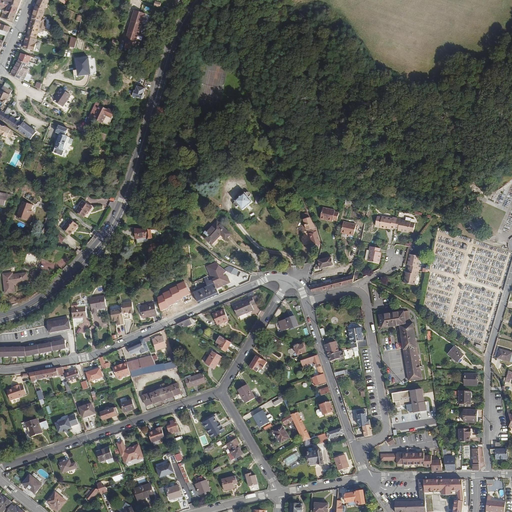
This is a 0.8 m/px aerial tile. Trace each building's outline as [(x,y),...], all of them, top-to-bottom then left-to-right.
[(0,0),(0,8),(4,10),(1,18),(13,22),(22,0),(0,0)] [(39,28),(41,21),(43,22),(44,19),(42,18),(46,9),(50,0),(48,0),(38,0),(36,6),(34,12),(32,18),(27,36),(24,49),(35,51),(36,43),(36,38),(39,39),(40,36),(37,36),(39,28)] [(132,21),(143,25),(146,14),(141,13),(141,14),(135,12),(132,21)] [(129,32),(139,35),(143,25),(132,21),(129,32)] [(11,27),(0,23),(0,34),(6,37),(11,27)] [(126,43),(136,46),(139,35),(129,32),(126,43)] [(79,38),(76,48),(86,51),(89,41),(79,38)] [(21,80),(26,71),(29,73),(31,69),(28,67),(29,65),(30,62),(31,56),(21,53),(19,61),(11,75),(21,80)] [(91,75),(90,58),(77,59),(78,65),(78,70),(77,70),(77,76),(91,75)] [(142,100),(148,80),(140,78),(136,90),(135,90),(133,97),(142,100)] [(12,91),(8,89),(11,85),(5,82),(0,92),(0,118),(18,130),(31,140),(37,129),(24,121),(22,124),(8,115),(7,115),(1,111),(4,104),(5,104),(12,91)] [(64,108),(72,94),(63,88),(54,102),(64,108)] [(104,124),(110,111),(100,107),(94,119),(104,124)] [(5,128),(0,124),(0,133),(8,138),(11,130),(12,130),(6,126),(5,128)] [(69,138),(69,137),(66,136),(69,130),(60,126),(57,133),(58,134),(53,147),(52,150),(51,152),(64,157),(66,151),(64,150),(67,142),(69,138)] [(221,164),(217,159),(212,162),(212,163),(215,168),(221,164)] [(243,210),(253,202),(250,198),(251,196),(251,194),(249,192),(247,192),(246,193),(245,193),(235,201),(236,201),(234,203),(234,204),(236,207),(238,207),(239,206),(243,210)] [(32,210),(33,206),(35,200),(25,198),(21,214),(31,217),(31,215),(35,216),(36,211),(32,210)] [(81,201),(74,213),(83,219),(88,211),(89,212),(92,208),(81,201)] [(338,220),(339,212),(335,211),(336,210),(323,207),(321,216),(334,219),(338,220)] [(404,221),(400,220),(401,219),(392,218),(392,219),(382,217),(381,218),(377,217),(375,226),(380,227),(385,228),(385,227),(390,228),(397,229),(403,230),(402,232),(408,233),(408,232),(412,233),(414,224),(410,223),(410,222),(404,221)] [(320,244),(315,227),(310,218),(304,220),(307,231),(309,230),(313,247),(320,245),(320,244)] [(69,219),(61,230),(69,236),(74,230),(75,230),(78,227),(69,219)] [(230,234),(216,222),(203,237),(212,245),(220,235),(225,240),(230,234)] [(359,234),(360,226),(348,224),(346,232),(359,234)] [(160,237),(159,230),(145,230),(135,229),(137,240),(147,238),(148,240),(149,240),(153,239),(153,238),(160,237)] [(64,239),(59,235),(55,239),(60,244),(64,239)] [(122,241),(125,240),(123,235),(116,238),(114,240),(116,244),(122,241)] [(377,257),(378,252),(379,249),(369,246),(369,250),(370,251),(368,261),(378,264),(380,258),(377,257)] [(102,265),(109,256),(104,252),(99,259),(99,262),(102,265)] [(35,269),(37,260),(26,254),(22,267),(35,269)] [(418,267),(420,257),(410,255),(408,260),(410,261),(409,266),(409,270),(419,272),(419,268),(418,267)] [(334,266),(332,257),(326,258),(322,259),(319,260),(320,266),(321,269),(334,266)] [(239,270),(232,267),(224,269),(217,263),(207,268),(213,280),(215,284),(217,289),(231,283),(228,277),(227,276),(225,277),(224,275),(227,272),(236,276),(239,270)] [(415,285),(417,276),(418,276),(419,272),(409,270),(408,273),(407,278),(405,277),(404,283),(415,285)] [(13,286),(26,285),(26,276),(12,277),(12,275),(3,276),(4,295),(14,294),(13,286)] [(322,291),(334,288),(353,283),(353,281),(354,276),(311,287),(312,292),(322,291)] [(207,277),(204,278),(208,287),(215,284),(213,280),(210,281),(208,279),(207,277)] [(190,294),(184,281),(176,284),(177,286),(169,289),(169,290),(162,293),(163,295),(157,297),(158,303),(160,311),(169,308),(169,306),(176,303),(176,302),(183,299),(183,297),(190,294)] [(220,295),(215,284),(208,287),(195,293),(199,304),(220,295)] [(77,289),(70,295),(71,299),(80,292),(77,289)] [(254,309),(252,305),(255,303),(255,302),(253,297),(255,296),(253,291),(247,294),(249,298),(248,298),(248,300),(233,307),(238,317),(254,309)] [(106,308),(106,306),(111,306),(110,302),(106,303),(105,296),(90,298),(92,310),(106,308)] [(121,310),(122,315),(128,314),(133,313),(132,303),(121,305),(121,310)] [(88,317),(86,306),(77,307),(77,304),(71,304),(73,319),(88,317)] [(158,315),(155,304),(140,308),(144,319),(158,315)] [(229,319),(224,309),(217,312),(218,313),(213,315),(218,324),(229,319)] [(111,312),(112,321),(117,321),(123,320),(122,315),(121,310),(111,312)] [(423,379),(415,323),(411,324),(410,311),(405,312),(405,311),(380,315),(383,328),(401,326),(409,381),(423,379)] [(123,320),(117,321),(118,322),(117,322),(118,327),(124,326),(124,321),(130,320),(129,315),(128,315),(128,314),(122,315),(123,320)] [(298,326),(295,317),(278,322),(281,332),(298,326)] [(184,328),(197,322),(191,318),(177,324),(182,327),(183,326),(184,328)] [(71,332),(70,323),(48,326),(49,335),(71,332)] [(354,327),(347,328),(350,349),(354,348),(356,356),(359,355),(358,347),(368,345),(367,338),(363,339),(361,326),(357,327),(354,327)] [(167,347),(162,335),(160,337),(156,338),(153,339),(157,351),(167,347)] [(232,343),(221,336),(217,343),(220,345),(219,347),(226,351),(229,347),(234,350),(236,347),(231,344),(232,343)] [(146,342),(144,338),(140,340),(142,344),(128,350),(130,355),(135,353),(141,351),(142,354),(149,351),(146,342)] [(325,345),(330,362),(345,357),(343,351),(339,352),(336,342),(325,345)] [(27,358),(69,351),(67,343),(26,349),(0,349),(0,358),(27,358)] [(306,352),(303,344),(298,346),(298,345),(294,346),(296,350),(294,350),(294,351),(295,352),(296,353),(297,355),(306,352)] [(463,354),(454,347),(448,354),(457,362),(463,354)] [(509,363),(511,354),(499,350),(496,359),(509,363)] [(214,370),(221,358),(212,353),(205,364),(214,370)] [(178,367),(173,354),(170,355),(170,357),(172,362),(168,362),(164,363),(165,369),(178,367)] [(152,357),(151,355),(144,358),(147,366),(155,364),(154,364),(159,362),(156,355),(152,357)] [(268,362),(257,355),(250,367),(258,372),(260,368),(263,370),(268,362)] [(321,364),(318,356),(301,361),(303,367),(304,370),(305,370),(307,370),(312,369),(313,367),(321,364)] [(144,358),(127,363),(122,364),(123,366),(118,367),(118,366),(113,367),(117,377),(118,377),(118,378),(120,379),(122,378),(122,377),(131,374),(129,369),(130,368),(132,375),(143,373),(142,367),(147,366),(144,358)] [(38,380),(65,374),(64,370),(63,368),(63,367),(30,373),(34,383),(38,380)] [(89,379),(102,375),(99,367),(87,372),(89,379)] [(80,377),(78,370),(66,374),(69,381),(80,377)] [(345,375),(344,371),(334,374),(337,383),(346,380),(345,375)] [(205,382),(202,373),(186,379),(189,388),(205,382)] [(327,382),(324,374),(320,376),(311,379),(313,384),(314,383),(315,386),(327,382)] [(477,385),(478,374),(465,374),(465,385),(477,385)] [(70,390),(67,381),(62,383),(65,391),(67,391),(70,390)] [(182,393),(178,383),(170,386),(170,387),(151,394),(151,393),(143,396),(146,406),(154,403),(162,401),(166,400),(166,399),(174,396),(182,393)] [(255,397),(247,383),(238,389),(246,402),(255,397)] [(27,394),(24,385),(20,387),(20,385),(14,387),(15,387),(15,389),(12,390),(8,391),(11,401),(24,396),(23,395),(27,394)] [(330,393),(328,387),(320,390),(321,394),(322,396),(330,393)] [(400,401),(401,406),(413,404),(414,413),(427,411),(424,388),(392,393),(394,402),(400,401)] [(471,407),(471,391),(460,391),(459,407),(471,407)] [(275,406),(284,401),(284,400),(283,398),(274,403),(275,406)] [(287,399),(284,400),(284,401),(287,407),(290,406),(292,406),(291,402),(289,403),(287,399)] [(135,410),(132,400),(120,404),(124,415),(135,410)] [(334,412),(330,402),(320,405),(321,409),(323,415),(334,412)] [(96,416),(92,404),(79,408),(83,420),(96,416)] [(116,416),(114,409),(101,413),(104,420),(116,416)] [(360,427),(362,426),(365,437),(372,435),(370,420),(367,421),(365,410),(358,411),(360,427)] [(477,422),(477,410),(465,410),(464,422),(477,422)] [(269,423),(262,412),(255,416),(262,427),(269,423)] [(310,439),(297,413),(291,415),(293,421),(303,442),(304,441),(310,439)] [(72,426),(78,424),(75,415),(69,417),(69,419),(56,423),(60,433),(64,431),(68,430),(72,428),(72,426)] [(225,431),(215,415),(203,422),(213,439),(225,431)] [(285,425),(293,421),(291,415),(282,420),(285,425)] [(40,423),(39,419),(25,423),(31,437),(43,433),(42,428),(44,427),(45,429),(49,428),(47,421),(40,423)] [(180,431),(176,420),(171,421),(172,425),(168,427),(171,435),(180,431)] [(289,438),(283,426),(274,431),(281,443),(289,438)] [(166,438),(162,427),(157,429),(157,430),(149,433),(152,443),(166,438)] [(344,434),(342,428),(320,436),(320,438),(322,437),(322,439),(328,437),(329,439),(344,434)] [(470,442),(470,435),(471,435),(472,429),(460,429),(460,441),(470,442)] [(393,438),(387,441),(390,446),(395,443),(393,438)] [(240,448),(238,444),(239,443),(236,439),(228,444),(230,447),(229,448),(230,450),(231,449),(232,452),(240,448)] [(143,458),(139,445),(123,451),(126,462),(138,457),(139,459),(143,458)] [(472,466),(473,470),(480,470),(485,466),(483,445),(473,445),(473,465),(472,466)] [(113,458),(110,448),(97,452),(101,462),(106,461),(113,458)] [(232,460),(243,454),(240,448),(232,452),(228,454),(232,460)] [(324,463),(322,450),(316,452),(315,453),(314,448),(308,449),(311,467),(319,465),(318,464),(324,463)] [(507,459),(507,449),(491,450),(491,453),(496,453),(496,459),(507,459)] [(178,462),(184,459),(181,452),(175,454),(178,462)] [(297,452),(283,460),(288,467),(301,459),(297,452)] [(425,453),(397,454),(397,460),(397,464),(404,464),(404,465),(425,465),(425,467),(432,467),(432,461),(432,456),(425,456),(425,453)] [(346,455),(335,459),(339,471),(351,467),(346,455)] [(455,471),(454,457),(444,457),(446,471),(455,471)] [(77,469),(76,463),(71,465),(70,460),(60,463),(63,473),(77,469)] [(171,463),(157,468),(160,478),(174,473),(171,463)] [(122,473),(113,477),(115,482),(124,478),(122,473)] [(257,475),(252,475),(252,473),(247,473),(248,486),(258,485),(257,475)] [(43,486),(31,476),(28,480),(26,478),(22,483),(36,494),(43,486)] [(234,484),(238,483),(236,476),(222,480),(225,491),(235,488),(234,484)] [(462,478),(424,479),(425,492),(430,492),(429,490),(442,489),(442,494),(451,494),(451,490),(458,489),(458,493),(464,494),(462,478)] [(211,490),(207,480),(203,481),(197,484),(196,484),(200,495),(211,490)] [(108,492),(106,487),(104,488),(102,483),(98,484),(100,489),(100,490),(101,494),(108,492)] [(154,496),(150,485),(134,491),(137,501),(154,496)] [(183,496),(179,486),(168,490),(171,500),(183,496)] [(91,500),(100,490),(100,489),(93,489),(91,491),(87,497),(91,500)] [(366,504),(364,490),(357,491),(358,492),(345,494),(347,503),(356,501),(357,504),(359,503),(359,505),(366,504)] [(58,511),(67,500),(57,493),(48,505),(57,511),(58,511)] [(6,509),(11,502),(5,497),(4,498),(1,497),(0,498),(0,507),(0,508),(2,506),(6,509)] [(492,497),(488,497),(488,499),(486,511),(491,511),(492,511),(505,511),(506,502),(492,501),(492,497)] [(462,511),(464,499),(455,498),(453,511),(426,511),(427,511),(425,501),(420,501),(396,502),(396,511),(462,511)] [(328,511),(329,503),(325,502),(320,502),(315,502),(314,511),(328,511)]
